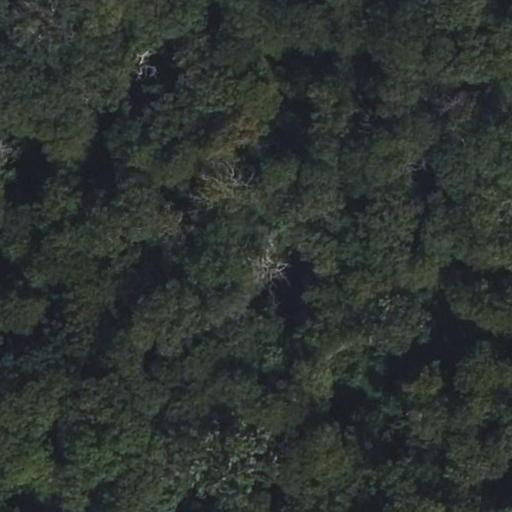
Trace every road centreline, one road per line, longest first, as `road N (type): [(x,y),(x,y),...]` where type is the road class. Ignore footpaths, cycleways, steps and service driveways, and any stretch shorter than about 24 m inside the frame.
road 1 (track): [(15,0),(142,276),(286,511)]
road 2 (track): [(95,511),(174,446),(283,381),(425,326),(511,303)]
